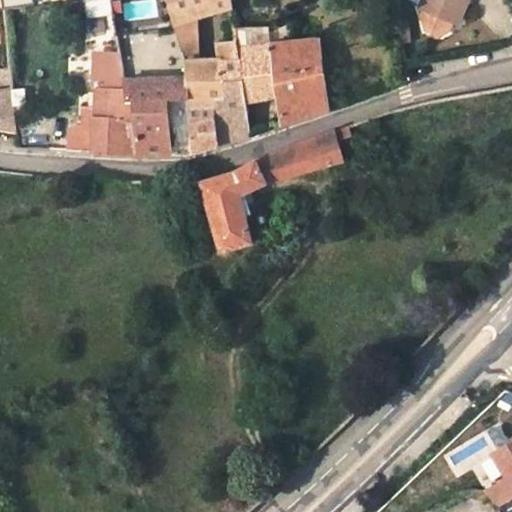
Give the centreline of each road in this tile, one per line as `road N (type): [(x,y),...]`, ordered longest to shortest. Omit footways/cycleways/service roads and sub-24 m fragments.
road 1 (tertiary): [(511,73),(442,85),(175,166),(0,159)]
road 2 (secondary): [(302,511),(508,322)]
